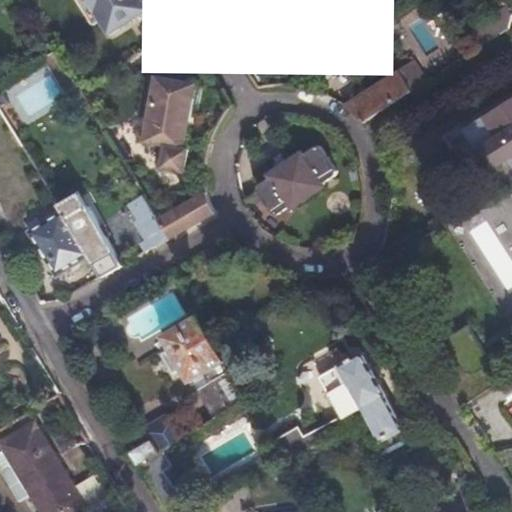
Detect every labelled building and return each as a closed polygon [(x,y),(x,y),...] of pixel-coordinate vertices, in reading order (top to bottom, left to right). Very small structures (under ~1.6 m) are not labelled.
[(91,0),(101,16),(100,20),(108,33),(113,33),(121,29),(122,25),(149,8),(143,0),(91,0)] [(511,21),(511,10),(507,2),(478,20),(492,41),(511,29),(511,21)] [(419,59),(400,70),(413,91),(432,79),(419,59)] [(400,70),(345,106),(354,112),(364,122),(413,91),(400,70)] [(197,83),(157,76),(145,144),(166,148),(162,171),(185,175),(189,152),(184,151),(197,83)] [(511,160),(511,101),(489,116),(488,115),(466,129),(480,152),(486,148),(498,167),(511,159),(511,160)] [(255,174),(239,184),(263,224),(295,203),(302,203),(331,185),(333,180),(345,172),(347,164),(325,132),(317,131),(307,138),(300,137),(272,155),(269,161),(257,168),(255,174)] [(159,218),(171,238),(194,225),(216,212),(212,198),(211,188),(159,218)] [(141,241),(147,253),(171,238),(159,218),(144,194),(130,203),(139,217),(134,220),(145,238),(141,241)] [(91,256),(104,278),(124,266),(107,238),(111,236),(104,224),(100,226),(88,206),(74,214),(70,209),(64,212),(91,256)] [(57,276),(91,256),(64,212),(32,231),(57,276)] [(315,276),(303,275),(300,289),(338,294),(344,303),(360,294),(347,274),(331,276),(315,276)] [(200,390),(217,418),(249,399),(232,371),(230,367),(226,361),(199,315),(165,336),(193,382),(194,381),(200,390)] [(439,364),(466,408),(509,379),(497,361),(493,364),(492,362),(476,372),(464,371),(454,355),(439,364)] [(274,442),(287,462),(359,418),(377,448),(405,431),(360,357),(318,383),(338,416),(302,438),(297,428),(274,442)] [(131,453),(139,466),(165,451),(189,436),(176,414),(168,418),(165,413),(142,427),(151,441),(131,453)] [(405,431),(377,448),(388,467),(445,431),(434,413),(406,431),(405,431)] [(3,444),(43,511),(85,511),(34,426),(3,444)] [(167,511),(201,511),(191,494),(182,500),(164,472),(174,466),(165,451),(139,466),(158,496),(167,511)] [(300,511),(315,511),(292,474),(281,480),(300,511)]
